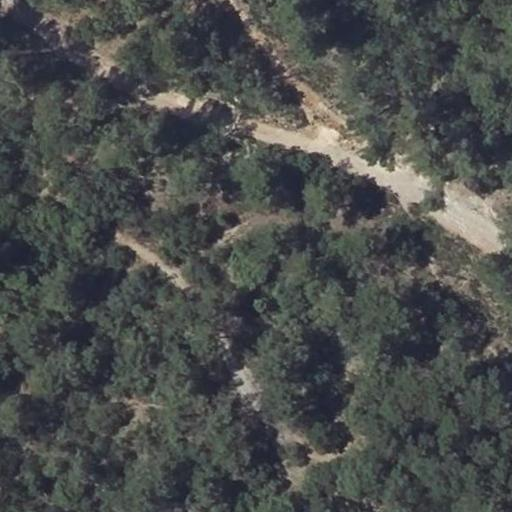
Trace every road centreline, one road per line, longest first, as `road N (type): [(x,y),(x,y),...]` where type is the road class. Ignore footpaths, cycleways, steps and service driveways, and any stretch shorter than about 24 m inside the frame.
road 1 (track): [(12,0),(164,103),(337,150)]
road 2 (track): [(337,150),(449,203),(511,249)]
road 3 (track): [(337,150),(231,0)]
